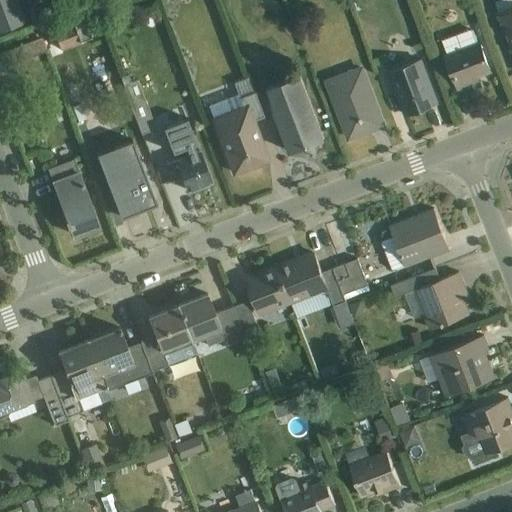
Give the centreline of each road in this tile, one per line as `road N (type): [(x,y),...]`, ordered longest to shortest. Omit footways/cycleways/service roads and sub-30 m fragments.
road 1 (residential): [(462,144),(52,302)]
road 2 (residential): [(52,302),(0,164)]
road 3 (residential): [(462,144),(511,272)]
